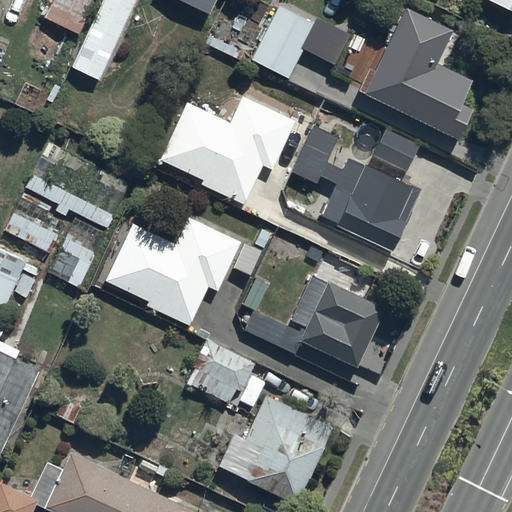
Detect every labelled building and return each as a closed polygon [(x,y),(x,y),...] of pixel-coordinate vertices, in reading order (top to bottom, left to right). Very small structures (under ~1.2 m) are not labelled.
[(53,26),(45,45),(60,51),(68,33),(78,37),(94,0),(53,0),(44,22),(53,26)] [(137,0),(103,0),(72,71),(100,84),(137,0)] [(167,0),(209,19),(218,0),(167,0)] [(511,0),(456,0),(467,5),(468,0),(474,0),(511,17),(511,0)] [(279,5),(252,60),(289,78),(303,49),(336,65),(351,34),(317,18),(315,22),(279,5)] [(452,35),(403,12),(372,76),(369,75),(359,96),(364,98),(362,101),(457,146),(471,117),(460,112),(472,87),(436,70),(452,35)] [(71,68),(53,60),(43,82),(61,90),(71,68)] [(294,126),(239,101),(227,126),(184,107),(158,164),(201,184),(199,189),(244,210),(262,170),(272,175),(294,126)] [(335,123),(320,115),(291,176),(316,188),(319,182),(334,189),(319,221),(392,256),(421,195),(347,160),(341,174),(326,167),(338,141),(328,137),(335,123)] [(386,134),(374,158),(405,175),(418,151),(386,134)] [(49,145),(25,192),(55,207),(53,212),(66,219),(69,213),(107,233),(130,186),(49,145)] [(22,197),(3,235),(48,258),(64,227),(47,218),(50,211),(22,197)] [(133,228),(104,284),(148,307),(146,311),(185,331),(205,292),(216,297),(241,248),(187,220),(172,248),(133,228)] [(57,251),(60,253),(51,273),(69,281),(67,285),(79,292),(96,257),(70,244),(72,239),(64,236),(57,251)] [(0,254),(0,318),(11,296),(25,303),(35,283),(33,282),(38,273),(0,254)] [(357,374),(385,314),(310,280),(290,324),(306,332),(299,347),(357,374)] [(254,368),(204,344),(184,385),(229,408),(232,402),(250,411),(263,385),(249,378),(254,368)] [(0,451),(36,375),(14,365),(17,358),(0,349),(0,451)] [(332,433),(264,400),(243,442),(234,438),(217,473),(294,511),(332,433)] [(33,511),(35,509),(42,511),(189,511),(70,455),(61,474),(44,466),(28,499),(0,486),(0,511),(33,511)]
